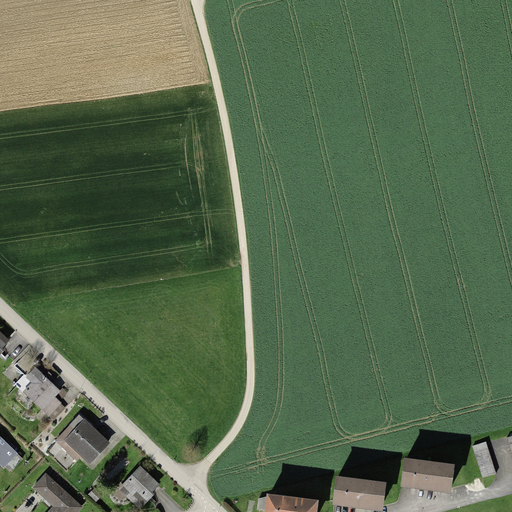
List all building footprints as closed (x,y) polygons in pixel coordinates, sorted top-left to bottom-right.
[(31,387),(23,395),(47,418),(59,406),(53,400),(57,396),(32,372),(24,381),(31,387)] [(82,426),(64,444),(87,466),(105,448),(82,426)] [(14,456),(0,442),(0,468),(2,470),(14,456)] [(483,445),(472,449),(481,480),(493,476),(483,445)] [(451,472),(404,465),(400,491),(447,497),(451,472)] [(138,472),(118,493),(136,510),(156,488),(138,472)] [(78,511),(80,511),(45,478),(33,490),(53,510),(51,511),(78,511)] [(380,511),(383,489),(335,484),(332,511),(343,511),(380,511)] [(94,492),(88,497),(94,504),(100,498),(94,492)] [(313,511),(314,506),(266,501),(264,511),(313,511)]
